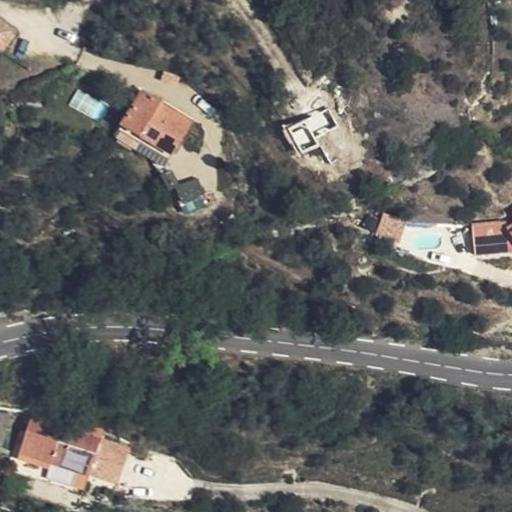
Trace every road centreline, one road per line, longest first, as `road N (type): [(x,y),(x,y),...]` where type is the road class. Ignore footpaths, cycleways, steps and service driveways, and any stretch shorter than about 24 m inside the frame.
road 1 (secondary): [(0,341),(42,333),(262,346),(511,373)]
road 2 (track): [(193,487),(344,492),(411,511)]
